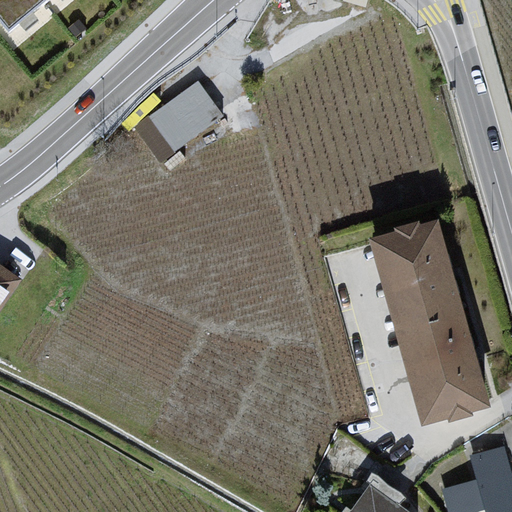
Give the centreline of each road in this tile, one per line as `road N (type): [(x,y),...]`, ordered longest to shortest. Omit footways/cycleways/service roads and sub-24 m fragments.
road 1 (secondary): [(212,0),(0,185)]
road 2 (unknown): [(443,433),(413,430),(369,385),(331,250)]
road 3 (secondary): [(455,41),(511,233)]
